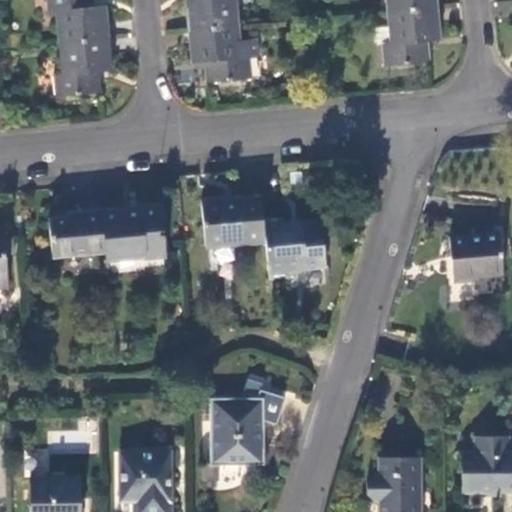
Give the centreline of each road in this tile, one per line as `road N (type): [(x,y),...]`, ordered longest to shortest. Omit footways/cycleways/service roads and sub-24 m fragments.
road 1 (residential): [(431,109),(313,511)]
road 2 (residential): [(431,109),(160,135)]
road 3 (residential): [(160,135),(0,151)]
road 4 (residential): [(160,135),(151,0)]
